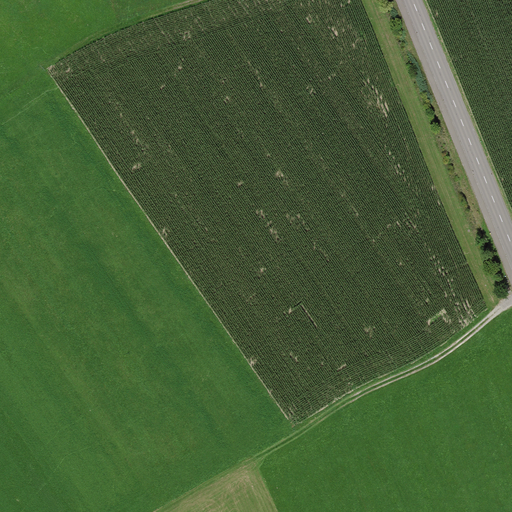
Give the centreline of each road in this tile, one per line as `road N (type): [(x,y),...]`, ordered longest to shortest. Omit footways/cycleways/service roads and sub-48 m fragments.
road 1 (track): [(511,300),(450,350),(158,511)]
road 2 (residential): [(412,0),(511,243)]
road 3 (track): [(0,101),(79,44),(200,0)]
